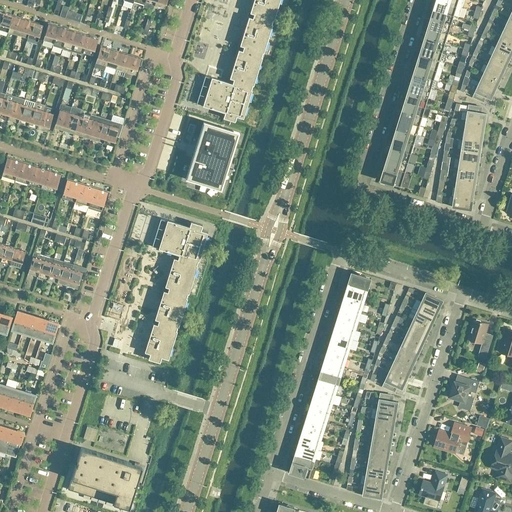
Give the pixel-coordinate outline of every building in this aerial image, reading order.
[(156,6),(157,0),(146,0),(144,8),(152,10),(154,5),(156,6)] [(157,0),(156,6),(164,8),(166,3),(166,0),(157,0)] [(273,20),(279,0),(253,0),(249,13),(251,13),(249,17),(248,17),(239,45),(240,46),(239,50),(238,50),(229,78),(230,79),(229,83),(205,75),(196,104),(224,112),(223,118),(234,121),(236,116),(243,118),(252,90),(251,90),(252,85),(253,86),(262,57),(261,57),(262,53),(263,53),(272,24),(271,24),(272,20),(273,20)] [(459,17),(462,8),(437,0),(436,0),(434,9),(454,15),(459,17)] [(63,6),(59,17),(64,18),(67,10),(68,7),(63,6)] [(451,24),(454,15),(434,9),(431,18),(451,24)] [(67,10),(64,18),(73,21),(76,13),(67,10)] [(0,29),(7,32),(12,16),(3,13),(0,21),(0,29)] [(17,35),(22,19),(12,16),(7,32),(17,35)] [(448,34),(451,24),(431,18),(428,28),(448,34)] [(27,38),(32,22),(22,19),(17,35),(27,38)] [(26,41),(36,44),(42,25),(32,22),(27,38),(26,41)] [(53,43),(58,27),(48,24),(43,40),(53,43)] [(62,49),(68,30),(58,27),(53,43),(52,46),(62,49)] [(445,43),(448,34),(428,28),(425,37),(445,43)] [(71,52),(77,33),(68,30),(62,49),(71,52)] [(511,44),(511,33),(504,30),(500,39),(511,44)] [(82,52),(87,36),(77,33),(71,52),(81,55),(82,52)] [(82,52),(92,55),(97,39),(87,36),(82,52)] [(443,52),(445,43),(425,37),(423,46),(443,52)] [(511,54),(511,52),(511,44),(500,39),(496,47),(511,54)] [(105,65),(110,49),(100,46),(93,67),(104,70),(105,65)] [(447,54),(443,52),(423,46),(420,55),(444,63),(447,54)] [(507,63),(511,54),(496,47),(492,56),(507,63)] [(115,69),(120,52),(110,49),(105,65),(115,69)] [(125,72),(130,55),(120,52),(115,69),(125,72)] [(140,66),(143,59),(142,59),(130,55),(125,72),(135,75),(138,66),(140,66)] [(441,72),(444,63),(420,55),(417,64),(441,72)] [(503,72),(507,63),(492,56),(488,65),(503,72)] [(438,81),(441,72),(417,64),(414,73),(438,81)] [(499,81),(503,72),(488,65),(484,74),(499,81)] [(41,80),(43,73),(34,71),(31,78),(36,80),(36,79),(41,80)] [(436,90),(438,81),(414,73),(411,83),(431,89),(436,90)] [(495,89),(499,81),(484,74),(480,82),(495,89)] [(457,87),(459,81),(449,78),(447,84),(452,85),(457,87)] [(491,99),(495,89),(480,82),(473,97),(483,101),(486,96),(491,99)] [(428,98),(431,89),(411,83),(408,92),(428,98)] [(425,107),(428,98),(408,92),(405,101),(425,107)] [(115,103),(117,96),(107,93),(105,100),(115,103)] [(0,116),(8,119),(15,97),(4,94),(5,94),(0,109),(0,116)] [(17,122),(24,100),(15,97),(8,119),(17,122)] [(27,125),(34,102),(25,99),(24,100),(17,122),(27,125)] [(430,109),(425,107),(405,101),(403,110),(422,117),(427,118),(430,109)] [(37,128),(44,107),(44,106),(44,105),(34,102),(27,125),(37,128)] [(63,130),(69,112),(71,107),(61,104),(58,112),(52,132),(54,127),(63,130)] [(485,124),(486,114),(480,113),(481,107),(469,105),(467,121),(485,124)] [(79,116),(81,109),(71,106),(71,107),(69,112),(63,130),(73,134),(79,116)] [(49,127),(54,110),(44,107),(37,128),(47,132),(49,127)] [(420,126),(422,117),(403,110),(400,119),(420,126)] [(93,140),(100,118),(90,115),(91,114),(90,114),(89,119),(83,137),(93,140)] [(83,137),(89,119),(79,116),(73,134),(83,137)] [(103,143),(109,121),(100,118),(93,140),(103,143)] [(417,135),(420,126),(400,119),(397,129),(417,135)] [(118,137),(122,125),(109,121),(103,143),(113,146),(116,137),(118,137)] [(204,121),(186,178),(220,188),(238,132),(204,121)] [(483,133),(485,124),(467,121),(465,130),(483,133)] [(414,144),(417,135),(397,129),(394,138),(414,144)] [(482,143),(483,133),(465,130),(463,140),(482,143)] [(411,153),(414,144),(394,138),(391,147),(411,153)] [(480,152),(482,143),(463,140),(462,149),(480,152)] [(408,162),(411,153),(391,147),(388,156),(408,162)] [(479,162),(480,152),(462,149),(460,159),(479,162)] [(405,172),(408,162),(388,156),(385,165),(405,172)] [(14,180),(20,161),(7,157),(1,175),(14,180)] [(434,160),(429,159),(425,158),(423,162),(427,163),(427,165),(433,166),(434,160)] [(477,171),(479,162),(460,159),(459,168),(477,171)] [(28,184),(33,166),(20,161),(14,180),(28,184)] [(385,165),(381,180),(407,188),(411,175),(405,173),(405,172),(385,165)] [(41,188),(47,170),(33,166),(28,184),(41,188)] [(476,181),(477,171),(459,168),(457,178),(476,181)] [(60,183),(63,174),(62,174),(62,175),(47,170),(41,188),(55,192),(57,183),(60,183)] [(474,190),(476,181),(457,178),(456,187),(474,190)] [(75,202),(81,184),(67,179),(61,197),(75,202)] [(88,206),(93,187),(81,184),(75,202),(88,206)] [(100,212),(104,200),(107,201),(110,192),(109,192),(93,187),(88,206),(87,208),(100,212)] [(423,197),(426,188),(420,187),(417,196),(423,197)] [(472,200),(474,190),(456,187),(454,197),(472,200)] [(471,210),(472,200),(454,197),(453,207),(471,210)] [(188,294),(197,265),(196,265),(197,261),(198,261),(207,233),(200,230),(202,225),(190,222),(189,227),(167,220),(160,218),(151,246),(158,248),(176,254),(174,258),(173,258),(164,286),(165,287),(164,291),(163,291),(154,319),(155,320),(154,324),(153,323),(144,352),(149,354),(148,358),(148,359),(159,362),(161,357),(168,359),(177,331),(175,331),(177,326),(178,327),(187,298),(186,298),(187,294),(188,294)] [(68,246),(70,239),(61,236),(59,243),(68,246)] [(78,249),(80,242),(70,239),(68,246),(78,249)] [(81,255),(85,243),(80,242),(78,249),(76,253),(81,255)] [(0,261),(9,264),(14,248),(5,245),(0,260),(0,261)] [(9,264),(20,268),(25,251),(14,248),(9,264)] [(37,276),(44,256),(34,252),(31,260),(26,278),(28,273),(37,276)] [(47,279),(54,259),(44,256),(37,276),(47,279)] [(57,282),(63,262),(63,261),(62,262),(54,259),(47,279),(57,282)] [(67,285),(72,269),(73,265),(63,262),(57,282),(67,285)] [(77,289),(80,279),(82,280),(86,269),(73,265),(72,269),(67,285),(77,289)] [(366,294),(371,279),(352,273),(347,288),(366,294)] [(363,303),(366,294),(347,288),(344,297),(363,303)] [(439,309),(443,300),(426,293),(422,302),(439,309)] [(360,312),(363,303),(344,297),(342,306),(360,312)] [(434,318),(439,309),(422,302),(418,310),(434,318)] [(358,321),(360,312),(342,306),(339,315),(358,321)] [(430,327),(434,318),(418,310),(414,319),(430,327)] [(21,333),(27,314),(17,311),(11,330),(21,333)] [(0,332),(5,334),(11,317),(1,313),(0,315),(0,332)] [(31,336),(37,317),(27,314),(21,333),(31,336)] [(355,330),(358,321),(339,315),(336,325),(355,330)] [(401,324),(404,319),(396,315),(394,321),(397,322),(401,324)] [(41,339),(47,320),(37,317),(31,336),(41,339)] [(426,336),(430,327),(414,319),(410,328),(426,336)] [(51,342),(57,323),(47,320),(41,339),(51,342)] [(486,358),(491,341),(484,339),(488,324),(480,321),(480,322),(473,320),(467,339),(481,344),(478,356),(486,358)] [(352,340),(355,330),(336,325),(333,334),(352,340)] [(422,344),(426,336),(410,328),(406,337),(422,344)] [(511,331),(507,330),(505,338),(503,338),(499,352),(509,355),(506,364),(511,366),(511,331)] [(349,349),(352,340),(333,334),(330,343),(349,349)] [(418,353),(422,344),(406,337),(402,345),(418,353)] [(346,358),(349,349),(330,343),(327,352),(346,358)] [(414,362),(418,353),(402,345),(398,354),(414,362)] [(343,367),(346,358),(327,352),(324,361),(343,367)] [(410,370),(414,362),(398,354),(394,363),(410,370)] [(40,364),(38,368),(46,370),(48,362),(44,361),(40,364)] [(344,377),(347,368),(343,367),(324,361),(322,370),(340,376),(344,377)] [(479,362),(476,371),(482,373),(485,364),(479,362)] [(406,379),(410,370),(394,363),(390,372),(406,379)] [(338,386),(340,376),(322,370),(319,380),(338,386)] [(402,389),(406,379),(390,372),(383,386),(394,391),(397,386),(402,389)] [(467,396),(469,391),(476,393),(479,382),(456,374),(449,397),(460,400),(458,407),(470,411),(474,398),(467,396)] [(335,395),(338,386),(319,380),(316,389),(335,395)] [(0,405),(9,408),(15,389),(5,386),(0,401),(0,405)] [(19,411),(25,392),(15,389),(9,408),(19,411)] [(332,404),(335,395),(316,389),(313,398),(332,404)] [(29,415),(35,395),(25,392),(19,411),(29,415)] [(396,412),(398,402),(392,401),(393,396),(381,394),(378,409),(396,412)] [(329,413),(332,404),(313,398),(310,407),(329,413)] [(326,422),(329,413),(310,407),(307,416),(326,422)] [(394,422),(396,412),(378,409),(376,419),(394,422)] [(479,415),(476,425),(486,428),(489,418),(479,415)] [(330,423),(326,422),(307,416),(304,426),(323,432),(327,433),(330,423)] [(393,431),(394,422),(376,419),(375,428),(393,431)] [(465,446),(471,428),(454,423),(451,434),(439,430),(434,446),(436,447),(437,448),(440,449),(442,449),(455,453),(458,444),(465,446)] [(86,426),(83,439),(94,442),(98,430),(86,426)] [(320,441),(323,432),(304,426),(302,435),(320,441)] [(476,426),(474,433),(482,436),(484,429),(476,426)] [(0,452),(5,454),(13,430),(3,427),(0,436),(0,452)] [(391,441),(393,431),(375,428),(373,438),(391,441)] [(15,457),(23,433),(13,430),(5,454),(15,457)] [(318,450),(320,441),(302,435),(299,444),(318,450)] [(511,453),(509,453),(511,442),(511,440),(501,437),(497,449),(491,468),(497,470),(494,477),(511,482),(511,478),(511,453)] [(389,450),(391,441),(373,438),(371,447),(389,450)] [(315,459),(318,450),(299,444),(296,453),(315,459)] [(388,460),(389,450),(371,447),(370,457),(388,460)] [(128,508),(141,467),(80,448),(67,489),(128,508)] [(312,468),(315,459),(296,453),(293,462),(312,468)] [(386,469),(388,460),(370,457),(368,466),(386,469)] [(313,479),(316,469),(312,468),(293,462),(290,472),(313,479)] [(385,479),(386,469),(368,466),(367,476),(385,479)] [(423,481),(419,494),(426,496),(423,504),(435,507),(437,500),(439,500),(443,487),(447,475),(435,471),(432,483),(423,481)] [(383,488),(385,479),(367,476),(365,485),(383,488)] [(461,476),(459,484),(465,486),(468,478),(461,476)] [(381,498),(383,488),(365,485),(363,495),(381,498)] [(221,489),(211,487),(209,496),(218,499),(221,489)] [(493,511),(490,511),(495,494),(482,490),(475,511),(493,511)]
